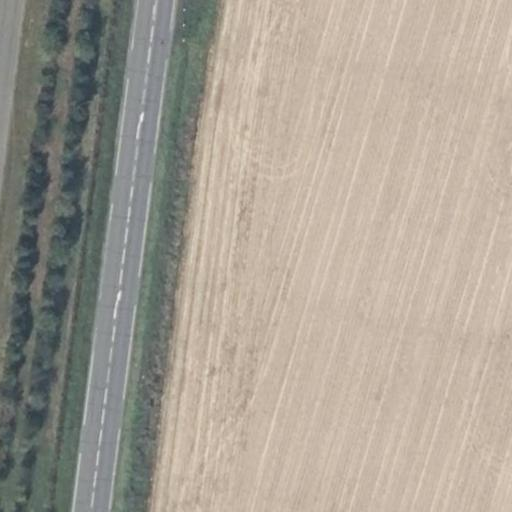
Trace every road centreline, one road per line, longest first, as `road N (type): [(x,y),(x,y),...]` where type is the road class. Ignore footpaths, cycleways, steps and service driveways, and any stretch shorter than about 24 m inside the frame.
road 1 (primary): [(95,511),(160,0)]
road 2 (unclassified): [(0,124),(16,0)]
